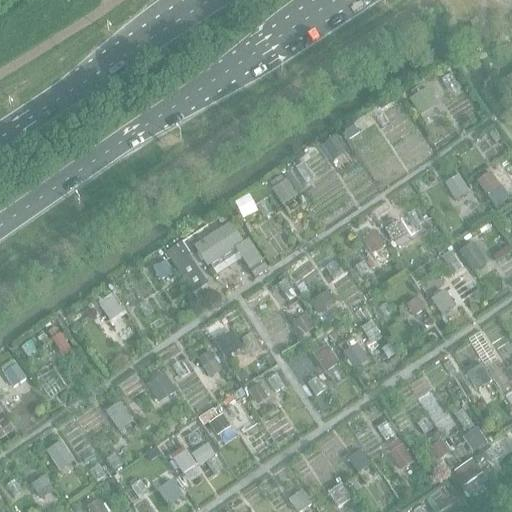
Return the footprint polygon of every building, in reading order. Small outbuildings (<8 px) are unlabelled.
[(414,97),(411,99),(421,115),(435,106),(426,90),(423,92),(420,87),(411,93),(414,97)] [(354,127),(345,132),(350,140),(358,134),(354,127)] [(495,130),(489,134),(495,143),(501,139),(495,130)] [(337,137),(321,148),(329,161),(346,150),(337,137)] [(490,173),(477,182),(486,196),(500,187),(490,173)] [(458,176),(445,185),(454,201),(468,193),(458,176)] [(280,177),(271,184),(274,189),(273,190),(283,206),(296,197),(286,181),(284,183),(280,177)] [(416,210),(408,216),(416,228),(424,223),(416,210)] [(387,228),(385,230),(391,240),(404,231),(398,221),(396,223),(394,220),(385,225),(387,228)] [(231,223),(194,247),(207,267),(210,265),(216,276),(230,267),(223,257),(236,249),(242,259),(255,278),(267,270),(248,241),(244,244),(231,223)] [(376,232),(363,241),(372,255),(385,247),(376,232)] [(182,243),(166,253),(170,260),(177,270),(193,295),(198,303),(208,297),(203,288),(209,284),(182,243)] [(473,244),(459,252),(469,267),(483,258),(473,244)] [(450,253),(442,258),(454,276),(462,271),(450,253)] [(165,262),(153,270),(161,282),(173,274),(172,273),(177,270),(170,260),(166,263),(165,262)] [(364,262),(355,267),(360,277),(369,271),(364,262)] [(334,263),(325,269),(333,281),(342,275),(334,263)] [(286,280),(278,285),(289,302),(297,297),(286,280)] [(444,291),(431,301),(442,317),(455,308),(444,291)] [(328,292),(310,303),(316,313),(334,302),(328,292)] [(112,297),(98,306),(109,322),(123,313),(112,297)] [(418,299),(407,306),(414,317),(425,310),(418,299)] [(386,304),(379,308),(385,317),(391,313),(386,304)] [(306,315),(292,324),(301,337),(315,328),(306,315)] [(371,322),(361,328),(369,342),(380,335),(371,322)] [(55,328),(48,332),(52,339),(59,335),(55,328)] [(229,333),(215,342),(226,359),(240,350),(238,348),(229,334),(229,333)] [(52,339),(51,340),(63,358),(72,352),(61,334),(59,335),(52,339)] [(249,335),(242,340),(253,357),(260,352),(249,335)] [(353,340),(341,348),(353,368),(366,359),(358,345),(357,346),(353,340)] [(326,345),(312,354),(325,374),(339,365),(326,345)] [(210,353),(198,361),(210,379),(222,371),(210,353)] [(181,361),(173,367),(181,379),(189,374),(181,361)] [(450,362),(444,366),(449,374),(455,370),(450,362)] [(14,363),(2,371),(14,388),(26,380),(14,363)] [(468,374),(466,375),(477,391),(491,382),(481,366),(480,366),(468,374)] [(165,375),(147,387),(156,401),(174,389),(165,375)] [(277,375),(268,381),(275,394),(284,388),(277,375)] [(317,379),(308,384),(316,396),(325,391),(317,379)] [(259,385),(248,392),(256,403),(266,396),(259,385)] [(120,403),(106,413),(119,433),(134,423),(120,403)] [(234,406),(228,410),(234,419),(240,415),(234,406)] [(462,411),(455,416),(466,432),(473,427),(462,411)] [(219,418),(209,425),(217,437),(230,428),(223,416),(219,418)] [(426,419),(418,425),(425,435),(433,430),(426,419)] [(386,423),(377,428),(385,441),(394,435),(386,423)] [(480,433),(465,442),(473,453),(487,444),(480,433)] [(397,441),(386,448),(390,454),(388,455),(397,468),(411,458),(402,445),(401,446),(397,441)] [(441,441),(428,451),(435,461),(449,451),(441,441)] [(61,442),(47,452),(59,470),(73,460),(61,442)] [(183,448),(171,456),(174,460),(173,461),(179,469),(183,475),(183,474),(195,467),(195,466),(186,452),(185,452),(183,448)] [(493,448),(485,454),(492,463),(500,457),(493,448)] [(360,451),(348,460),(358,474),(371,465),(360,451)] [(115,456),(107,461),(114,471),(122,466),(115,456)] [(215,458),(206,464),(215,476),(223,470),(215,458)] [(472,460),(454,472),(464,487),(482,474),(472,460)] [(98,467),(90,472),(97,483),(105,478),(98,467)] [(44,478),(31,487),(40,499),(52,491),(44,478)] [(135,478),(129,483),(131,486),(137,482),(135,478)] [(14,481),(6,486),(15,498),(23,493),(14,481)] [(131,486),(131,487),(140,499),(148,493),(139,481),(137,482),(131,486)] [(172,482),(159,490),(169,505),(182,497),(172,482)] [(341,485),(328,494),(338,509),(350,500),(341,485)] [(301,491),(289,500),(296,511),(302,511),(311,506),(301,491)] [(105,511),(99,501),(87,509),(88,511),(105,511)]
